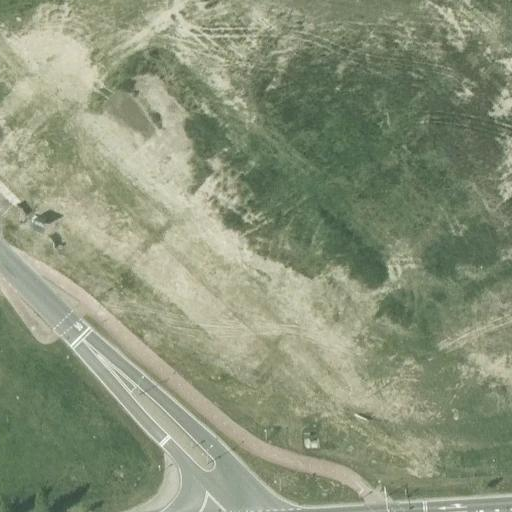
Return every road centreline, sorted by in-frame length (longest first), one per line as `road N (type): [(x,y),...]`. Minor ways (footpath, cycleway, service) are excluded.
road 1 (track): [(0,197),(28,175),(67,177),(265,365),(335,394),(453,425)]
road 2 (unclassified): [(285,511),(148,388),(111,368)]
road 3 (unclassified): [(111,368),(0,255)]
road 4 (unclassified): [(111,368),(128,402),(192,472)]
